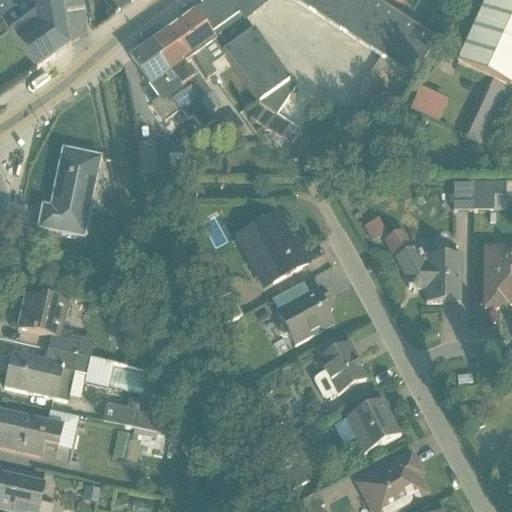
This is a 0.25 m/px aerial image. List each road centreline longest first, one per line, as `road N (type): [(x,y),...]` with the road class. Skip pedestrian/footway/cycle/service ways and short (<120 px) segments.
road 1 (residential): [(483,511),(401,359)]
road 2 (residential): [(401,359),(334,234)]
